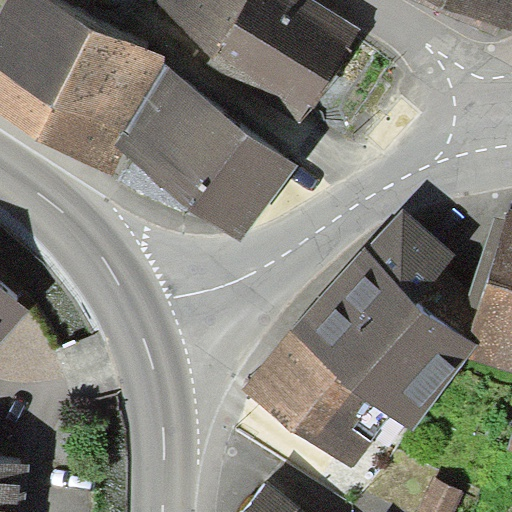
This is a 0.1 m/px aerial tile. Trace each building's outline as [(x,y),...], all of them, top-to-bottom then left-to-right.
[(0,109),(115,175),(125,151),(118,145),(167,63),(167,54),(63,0),(7,0),(0,14),(0,109)] [(158,0),(213,56),(209,62),(300,121),(360,28),(316,0),(158,0)] [(511,27),(511,0),(447,0),(511,29),(511,27)] [(118,145),(125,151),(242,240),(298,163),(167,63),(118,145)] [(511,205),(511,206),(482,297),(469,337),(479,343),(468,357),(511,370),(511,205)] [(447,266),(456,254),(404,207),(367,246),(420,300),(447,266)] [(469,337),(420,300),(367,246),(366,245),(242,388),(353,467),(390,413),(414,428),(468,357),(479,343),(469,337)] [(482,297),(447,266),(420,300),(469,337),(482,297)] [(0,345),(31,309),(0,282),(0,345)] [(0,511),(22,511),(28,463),(0,458),(0,511)] [(456,511),(466,490),(435,476),(418,511),(456,511)] [(308,511),(269,479),(241,511),(308,511)]
